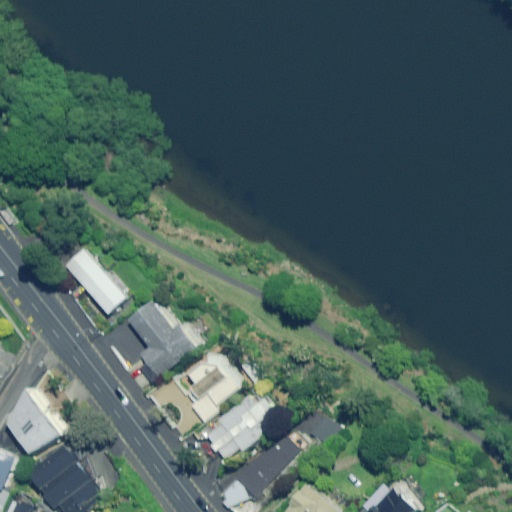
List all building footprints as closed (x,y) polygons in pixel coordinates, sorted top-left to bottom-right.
[(121,274),(115,279),(91,250),(71,267),(111,315),(131,299),(121,287),(127,281),(121,274)] [(183,329),(161,300),(133,320),(152,345),(144,352),(164,378),(208,345),(191,323),(183,329)] [(222,347),(175,382),(205,423),(220,413),(217,409),(250,386),(222,347)] [(270,377),(250,349),(239,358),(259,385),(270,377)] [(211,440),(215,445),(213,446),(218,454),(221,452),(227,461),(243,449),(246,453),(279,428),(271,418),(282,411),(265,389),(221,422),(224,426),(217,432),(210,423),(195,435),(199,440),(211,440)] [(71,433),(41,390),(20,420),(42,452),(71,433)] [(342,429),(328,416),(311,434),(325,447),(342,429)] [(218,494),(229,508),(260,499),(266,488),(309,455),(294,436),(241,477),(218,494)] [(95,479),(66,446),(29,479),(55,509),(59,506),(64,511),(92,511),(93,511),(104,502),(98,496),(102,492),(93,482),(95,479)] [(21,459),(0,450),(0,511),(3,511),(11,494),(7,492),(21,459)] [(415,511),(422,506),(402,484),(371,511),(415,511)] [(343,511),(308,485),(287,511),(343,511)] [(10,511),(38,511),(16,501),(10,511)]
